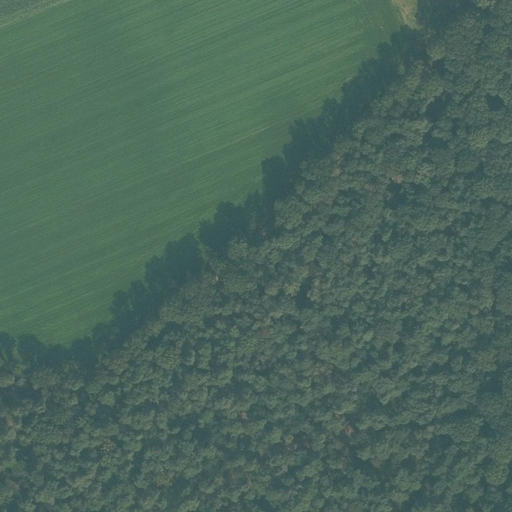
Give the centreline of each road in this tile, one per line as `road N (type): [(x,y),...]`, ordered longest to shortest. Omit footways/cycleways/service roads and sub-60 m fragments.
road 1 (track): [(98,387),(475,17)]
road 2 (track): [(481,0),(506,511)]
road 3 (track): [(0,475),(98,387)]
